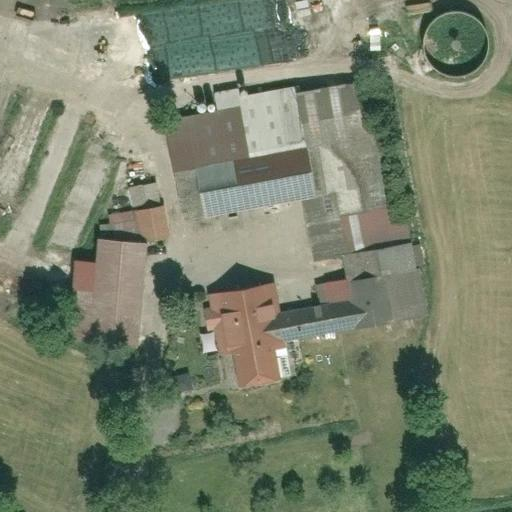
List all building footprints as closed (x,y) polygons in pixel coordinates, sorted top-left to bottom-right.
[(351,0),(352,14),(365,13),(364,0),(351,0)] [(369,39),(370,55),(383,55),(382,38),(369,39)] [(197,172),(205,219),(299,205),(308,264),(345,259),(350,296),(277,307),(274,287),(207,297),(221,389),(276,381),(271,345),(430,320),(423,273),(411,275),(403,225),(387,227),(365,80),(299,90),(298,82),(198,97),(200,115),(164,121),(173,175),(197,172)] [(144,252),(167,248),(161,213),(138,217),(144,252)] [(57,347),(128,353),(137,251),(88,246),(84,298),(62,296),(57,347)]
